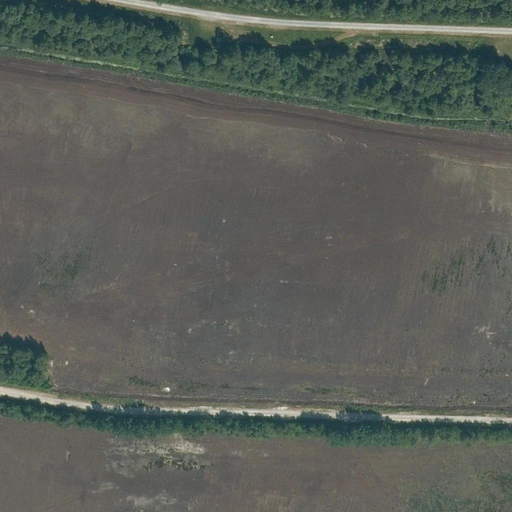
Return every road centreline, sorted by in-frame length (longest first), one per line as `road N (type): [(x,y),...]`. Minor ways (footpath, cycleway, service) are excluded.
road 1 (track): [(511,419),(141,405),(0,386)]
road 2 (track): [(511,29),(258,19),(137,0)]
